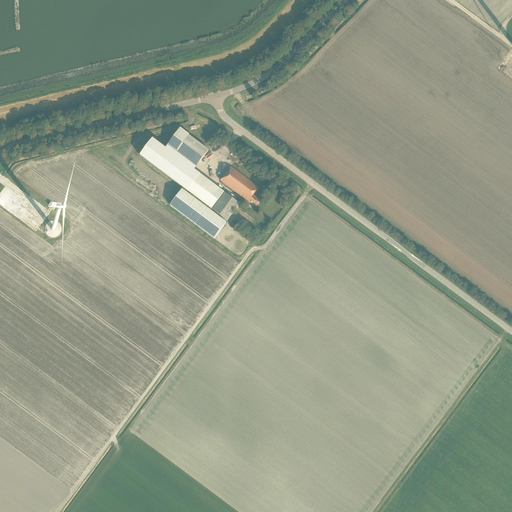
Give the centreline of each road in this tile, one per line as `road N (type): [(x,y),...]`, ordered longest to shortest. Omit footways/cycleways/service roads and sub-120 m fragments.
road 1 (unclassified): [(511,332),(222,115),(215,96)]
road 2 (track): [(108,442),(312,183)]
road 3 (unclassified): [(215,96),(0,147)]
road 4 (unclassified): [(343,0),(266,75),(215,96)]
